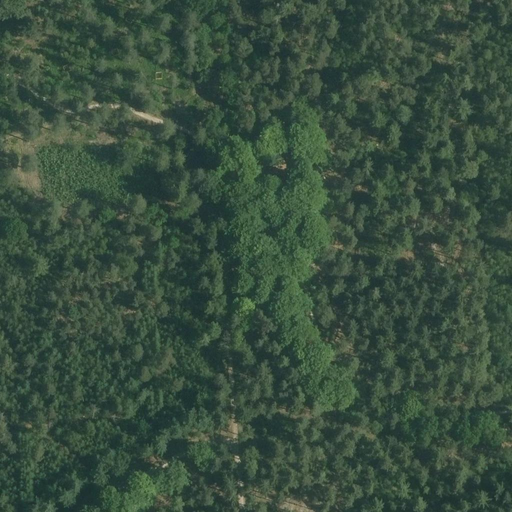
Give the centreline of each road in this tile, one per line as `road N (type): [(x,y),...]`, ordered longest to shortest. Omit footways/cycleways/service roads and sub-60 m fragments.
road 1 (track): [(0,73),(71,117),(98,103),(129,105),(218,153),(296,115),(315,119),(328,229),(309,267),(326,344),(388,410),(430,423),(511,412)]
road 2 (track): [(218,153),(244,511)]
